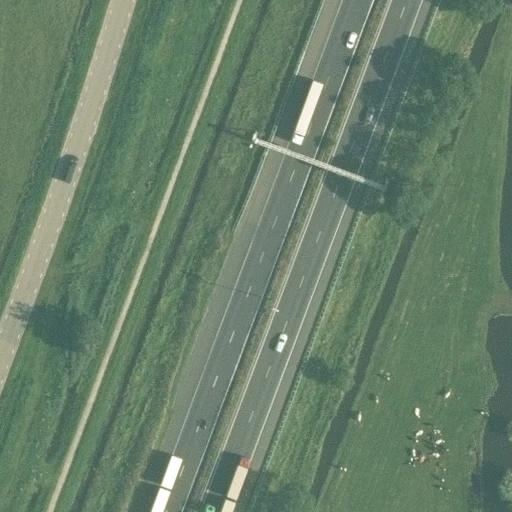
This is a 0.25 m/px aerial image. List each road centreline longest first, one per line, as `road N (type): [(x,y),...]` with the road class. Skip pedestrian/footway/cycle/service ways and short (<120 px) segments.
road 1 (motorway): [(214,511),(406,0)]
road 2 (motorway): [(357,0),(165,511)]
road 3 (tertiary): [(0,367),(124,0)]
